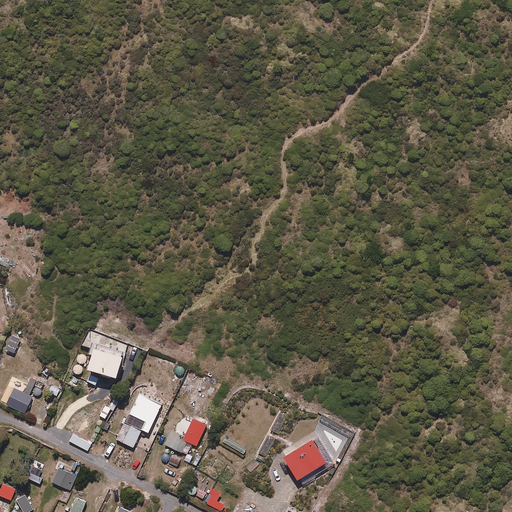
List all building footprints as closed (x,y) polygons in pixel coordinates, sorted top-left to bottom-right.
[(33,396),(15,388),(7,405),(25,413),(33,396)] [(96,418),(69,404),(59,422),(85,437),(96,418)] [(112,409),(106,406),(100,416),(106,419),(112,409)] [(134,448),(143,431),(126,422),(117,440),(134,448)] [(182,453),(183,452),(187,454),(192,443),(188,441),(189,439),(172,432),(166,446),(182,453)] [(92,444),(73,434),(70,441),(88,451),(92,444)] [(37,443),(27,437),(23,443),(34,449),(37,443)] [(327,464),(314,441),(285,459),(299,481),(327,464)] [(200,461),(188,455),(185,460),(197,467),(200,461)] [(181,459),(173,456),(170,463),(178,467),(181,459)] [(77,477),(60,469),(53,483),(71,491),(77,477)] [(194,486),(189,494),(194,497),(195,495),(204,500),(207,494),(194,486)] [(30,511),(34,510),(26,496),(18,501),(23,511),(30,511)] [(82,511),(87,503),(76,499),(71,511),(82,511)]
